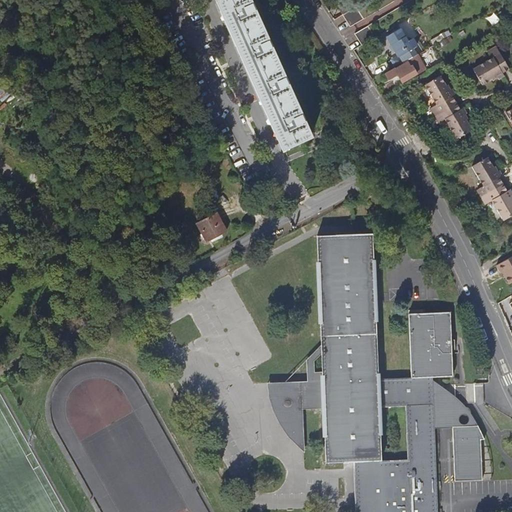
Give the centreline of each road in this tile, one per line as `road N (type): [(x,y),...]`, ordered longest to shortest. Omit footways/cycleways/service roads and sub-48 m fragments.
road 1 (residential): [(511,377),(470,272),(407,156)]
road 2 (residential): [(407,156),(307,0)]
